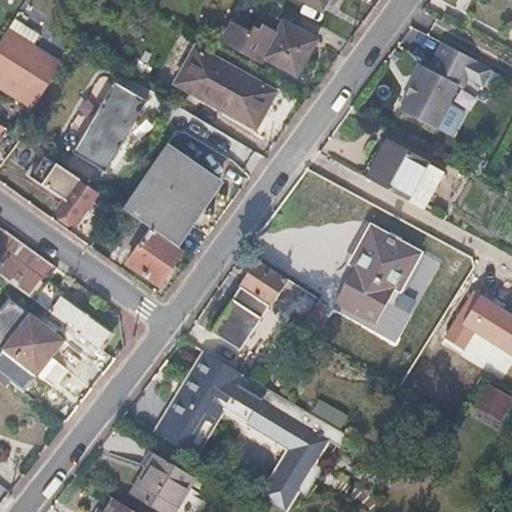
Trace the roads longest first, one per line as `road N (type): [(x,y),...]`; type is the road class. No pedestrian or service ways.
road 1 (residential): [(397,0),(166,323)]
road 2 (residential): [(166,323),(20,511)]
road 3 (residential): [(166,323),(0,201)]
